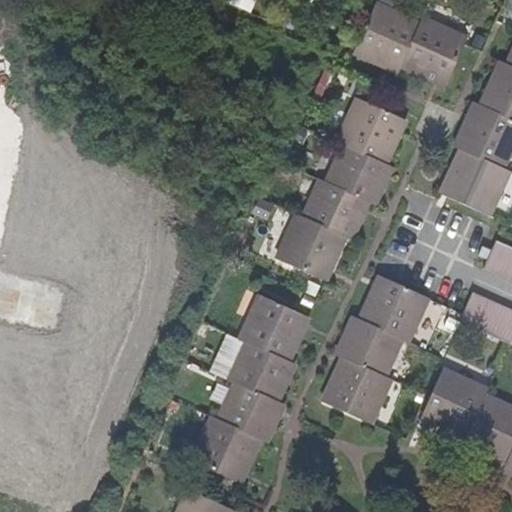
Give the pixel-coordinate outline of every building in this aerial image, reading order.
[(223,0),(250,11),(254,0),(223,0)] [(440,77),(452,82),(472,39),(426,18),(423,24),(378,4),(358,48),(369,53),(367,58),(401,74),(404,68),(438,83),(440,77)] [(369,53),(358,48),(356,53),(367,58),(369,53)] [(458,187),(452,198),(497,218),(511,183),(511,172),(510,171),(511,167),(511,62),(511,65),(506,63),(491,95),(498,97),(492,109),(486,107),(481,117),(476,115),(461,148),(467,151),(452,184),(458,187)] [(449,88),(452,82),(440,77),(438,83),(449,88)] [(491,95),(486,107),(492,109),(498,97),(491,95)] [(379,195),(385,198),(397,170),(391,167),(406,134),(401,131),(406,120),(361,101),(341,144),(347,148),(329,186),(324,184),(307,223),(302,221),(282,264),(327,283),(331,273),(336,275),(351,242),(357,245),(369,217),(364,215),(369,204),(374,206),(379,195)] [(481,104),(476,115),(481,117),(486,107),(481,104)] [(401,131),(406,134),(411,122),(406,120),(401,131)] [(446,196),(452,198),(458,187),(452,184),(446,196)] [(380,208),(385,198),(379,195),(374,206),(380,208)] [(369,217),(374,206),(369,204),(364,215),(369,217)] [(511,281),(511,245),(501,241),(487,271),(511,281)] [(332,285),(336,275),(331,273),(327,283),(332,285)] [(386,294),(391,282),(386,280),(381,292),(386,294)] [(349,376),(343,373),(329,406),(377,429),(397,385),(390,382),(408,343),(415,346),(435,302),(391,282),(386,294),(381,292),(366,323),(360,321),(347,347),(354,350),(349,362),(355,364),(349,376)] [(511,344),(511,309),(477,294),(464,323),(511,344)] [(196,470),(240,489),(244,478),(250,481),(266,448),(271,450),(284,423),(277,420),(282,409),(276,406),(281,395),(287,398),(300,371),(294,368),(308,335),(303,332),(307,321),(264,301),(243,346),(250,349),(233,387),(239,390),(222,429),(216,426),(196,470)] [(313,323),(307,321),(303,332),(308,335),(313,323)] [(348,361),(349,362),(354,350),(347,347),(342,359),(348,361)] [(348,361),(343,373),(349,376),(355,364),(349,362),(348,361)] [(511,407),(492,398),(494,392),(451,372),(431,414),(443,420),(440,426),(472,441),(469,447),(502,463),(505,457),(511,460),(511,407)] [(276,406),(282,409),(287,398),(281,395),(276,406)] [(277,420),(284,423),(289,412),(282,409),(277,420)] [(443,420),(431,414),(428,420),(440,426),(443,420)] [(502,463),(511,467),(511,460),(505,457),(502,463)] [(244,478),(240,489),(246,491),(250,481),(244,478)] [(222,511),(192,499),(185,511),(222,511)]
